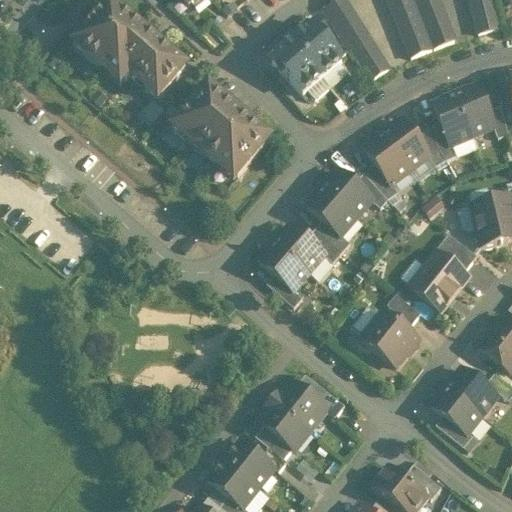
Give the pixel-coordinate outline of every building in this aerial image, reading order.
[(180,0),(189,11),(201,0),(180,0)] [(407,0),(389,7),(393,18),(415,9),(411,0),(407,0)] [(437,0),(411,0),(415,9),(416,9),(438,0),(437,0)] [(438,0),(416,9),(420,20),(442,12),(438,0)] [(484,0),(469,4),(472,16),(495,9),(492,0),(484,0)] [(351,13),(344,2),(324,15),(331,26),(351,13)] [(112,65),(140,33),(110,7),(73,50),(96,70),(108,70),(112,65)] [(415,9),(393,18),(398,29),(420,20),(416,9),(415,9)] [(495,9),(472,16),(475,27),(498,21),(495,10),(495,9)] [(442,12),(420,20),(424,31),(447,23),(442,12)] [(351,13),(331,26),(337,36),(357,23),(351,13)] [(420,20),(398,29),(402,40),(424,31),(420,20)] [(498,21),(475,27),(478,39),(501,33),(498,21)] [(357,23),(337,36),(344,46),(364,33),(357,23)] [(447,23),(424,31),(429,42),(451,34),(447,23)] [(326,41),(318,31),(314,31),(309,35),(307,33),(291,47),(322,83),(342,66),(323,44),(326,41)] [(424,31),(402,40),(406,51),(428,43),(424,31)] [(140,33),(112,65),(158,105),(185,73),(156,48),(157,46),(151,41),(149,42),(140,33)] [(364,33),(344,46),(350,56),(370,43),(364,33)] [(451,34),(429,42),(433,53),(455,45),(451,34)] [(370,43),(350,56),(356,66),(377,53),(370,43)] [(428,43),(406,51),(411,62),(433,53),(428,43)] [(322,83),(291,47),(275,61),(277,63),(272,67),(272,71),(280,81),(283,78),(302,100),(322,83)] [(377,53),(356,66),(363,76),(383,63),(377,53)] [(383,63),(363,76),(369,86),(389,73),(383,63)] [(236,115),(208,91),(172,133),(234,187),(270,145),(243,121),(242,115),(236,115)] [(477,92),(455,101),(472,142),(494,134),(495,133),(487,117),(477,92)] [(455,101),(432,110),(440,130),(449,152),(450,151),(472,142),(455,101)] [(500,112),(487,117),(495,133),(494,134),(498,145),(508,141),(500,112)] [(415,144),(402,126),(383,141),(410,177),(428,163),(429,162),(415,144)] [(440,130),(427,136),(445,167),(455,162),(450,151),(449,152),(440,130)] [(427,136),(415,144),(429,162),(428,163),(435,173),(445,167),(427,136)] [(410,177),(383,141),(363,155),(375,170),(390,191),(391,190),(410,177)] [(390,191),(375,170),(363,179),(388,206),(397,199),(391,190),(390,191)] [(354,190),(338,176),(322,194),(356,224),(371,207),(372,206),(354,190)] [(388,206),(363,179),(354,190),(372,206),(371,207),(380,215),(388,206)] [(356,224),(322,194),(306,213),(322,226),(340,242),(341,241),(356,224)] [(509,202),(471,211),(481,252),(511,244),(511,210),(510,202),(509,202)] [(340,242),(322,226),(314,235),(341,259),(350,249),(341,241),(340,242)] [(306,245),(290,231),(274,249),(308,279),(323,262),(324,261),(306,245)] [(341,259),(314,235),(306,245),(324,261),(323,262),(332,269),(341,259)] [(477,261),(448,239),(434,257),(436,259),(437,257),(463,278),(477,261)] [(308,279),(274,249),(259,267),(274,281),(293,297),(293,296),(308,279)] [(436,259),(409,292),(440,317),(468,282),(463,278),(437,257),(436,259)] [(293,297),(274,281),(267,290),(294,314),(302,304),(293,296),(293,297)] [(420,319),(396,300),(387,311),(411,330),(420,319)] [(418,345),(382,317),(360,344),(396,373),(418,345)] [(511,326),(504,320),(478,352),(511,378),(511,376),(511,326)] [(496,402),(461,374),(446,393),(481,421),(496,402)] [(511,400),(511,394),(493,380),(486,389),(508,406),(511,400)] [(318,391),(305,381),(297,392),(310,402),(318,391)] [(297,392),(292,388),(282,399),(281,398),(277,404),(275,402),(271,407),(309,437),(325,416),(326,415),(310,402),(297,392)] [(344,412),(318,391),(310,402),(326,415),(325,416),(335,424),(344,412)] [(481,421),(446,393),(431,412),(443,421),(466,440),(467,439),(481,421)] [(309,437),(271,407),(267,412),(269,414),(265,419),(266,420),(259,429),(264,432),(274,440),(292,455),(294,456),(309,437)] [(466,440),(443,421),(435,431),(463,453),(472,442),(467,439),(466,440)] [(264,432),(255,443),(265,451),(274,440),(264,432)] [(292,455),(274,440),(265,451),(267,453),(283,466),(284,465),(292,455)] [(260,462),(240,446),(224,467),(258,494),(274,474),(260,462)] [(283,466),(267,453),(260,462),(274,474),(279,478),(286,468),(284,465),(283,466)] [(244,511),(258,494),(224,467),(208,487),(227,503),(238,511),(244,511)] [(441,493),(413,470),(403,483),(426,501),(431,505),(441,493)] [(403,483),(389,472),(374,490),(400,511),(417,511),(426,501),(403,483)] [(219,511),(208,503),(200,511),(219,511)] [(238,511),(227,503),(220,511),(238,511)]
